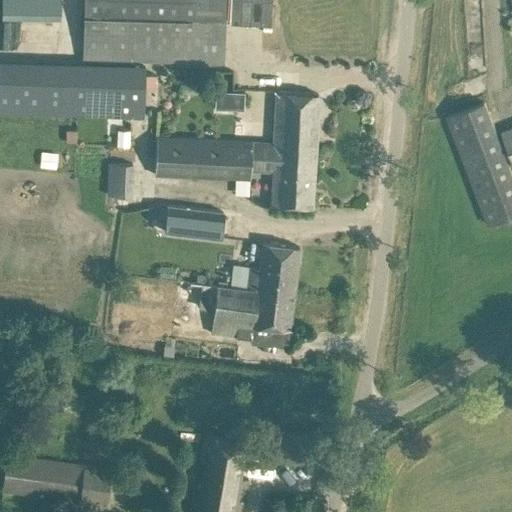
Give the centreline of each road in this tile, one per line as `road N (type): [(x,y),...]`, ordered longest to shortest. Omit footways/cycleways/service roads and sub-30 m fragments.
road 1 (unclassified): [(354,434),(374,353),(411,0)]
road 2 (unclassified): [(354,434),(511,339)]
